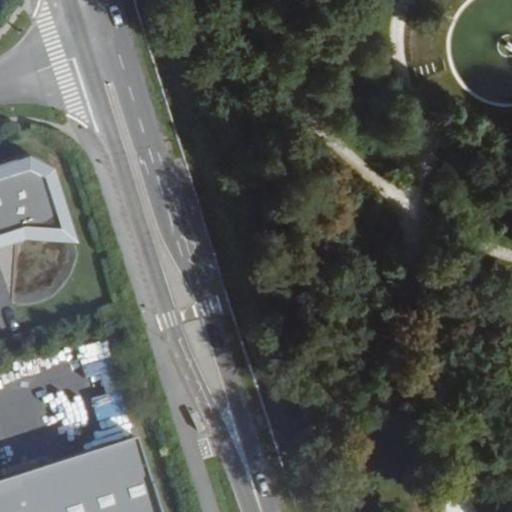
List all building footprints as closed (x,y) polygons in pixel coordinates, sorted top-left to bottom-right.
[(0,248),(27,239),(26,234),(47,228),(50,238),(51,240),(53,239),(72,233),(52,168),(25,155),(0,162),(0,248)] [(47,228),(26,234),(50,238),(47,228)] [(72,233),(53,239),(75,243),(72,233)] [(116,379),(89,387),(98,418),(126,410),(116,379)] [(159,511),(135,435),(0,478),(0,511),(159,511)]
